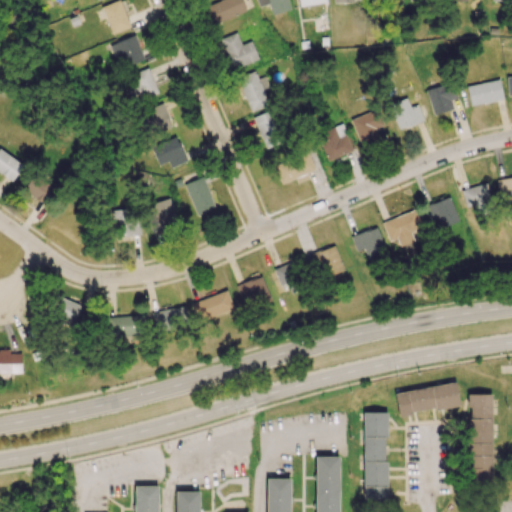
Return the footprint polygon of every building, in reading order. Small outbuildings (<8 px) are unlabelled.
[(118,0),(101,7),(111,34),(130,27),(118,0)] [(214,24),(246,12),(241,0),(219,0),(207,5),(214,24)] [(290,10),(287,0),(256,0),(258,7),(269,4),(271,15),(290,10)] [(232,70),(257,60),(244,29),(219,39),(232,70)] [(144,60),(134,35),(110,45),(120,69),(144,60)] [(157,93),(147,68),(122,79),(131,103),(157,93)] [(263,90),(269,88),(265,76),(258,79),(255,70),(237,77),(250,112),(269,104),(263,90)] [(471,106),(503,99),(498,79),(466,86),(471,106)] [(454,108),(447,84),(425,90),(433,115),(454,108)] [(418,104),(409,106),(407,99),(390,103),(397,129),(423,122),(418,104)] [(171,128),(162,103),(143,110),(152,135),(171,128)] [(375,128),(383,125),(375,108),(349,120),(360,144),(378,136),(375,128)] [(281,143),(273,111),(254,116),(262,148),(281,143)] [(353,150),(341,123),(316,134),(328,161),(353,150)] [(187,161),(175,137),(157,146),(168,170),(187,161)] [(0,173),(11,181),(22,165),(0,149),(0,173)] [(281,184),(315,169),(307,152),(274,167),(281,184)] [(45,202),(53,185),(31,175),(24,193),(45,202)] [(183,184),(197,216),(215,208),(202,176),(183,184)] [(500,204),(511,202),(511,177),(497,179),(500,204)] [(491,201),(486,183),(460,191),(466,209),(491,201)] [(435,230),(458,222),(449,197),(426,205),(435,230)] [(150,230),(175,226),(170,199),(145,204),(150,230)] [(423,227),(414,208),(381,224),(390,242),(423,227)] [(112,209),(113,236),(138,236),(137,209),(112,209)] [(368,260),(386,252),(375,226),(350,237),(356,252),(363,249),(368,260)] [(309,254),(319,279),(343,270),(334,244),(309,254)] [(273,268),(278,285),(299,278),(294,262),(273,268)] [(271,302),(261,275),(236,285),(246,311),(271,302)] [(233,309),(226,290),(193,303),(200,322),(233,309)] [(53,315),(73,323),(80,305),(60,297),(53,315)] [(188,325),(183,305),(151,313),(156,333),(188,325)] [(144,315),(108,317),(109,336),(144,335),(144,315)] [(0,373),(21,373),(21,353),(10,354),(10,350),(0,349),(0,373)] [(394,393),(398,416),(459,405),(455,382),(394,393)] [(468,481),(491,481),(492,394),(469,394),(468,481)] [(386,412),(363,412),(362,499),(385,499),(386,412)] [(338,511),(339,457),(315,457),(315,511),(338,511)]
